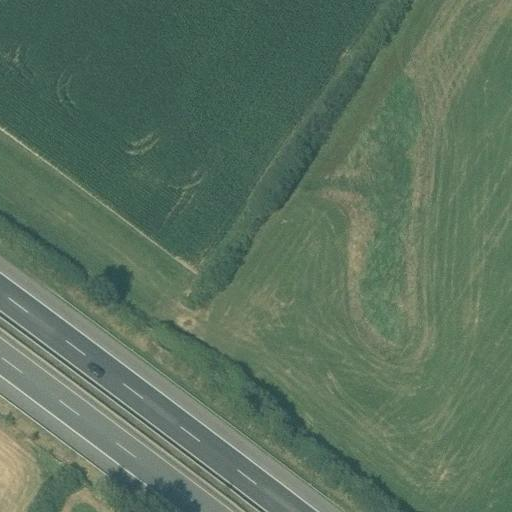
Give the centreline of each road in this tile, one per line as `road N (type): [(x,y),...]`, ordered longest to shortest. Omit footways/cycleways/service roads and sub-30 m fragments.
road 1 (motorway): [(295,511),(0,285)]
road 2 (motorway): [(0,364),(194,511)]
